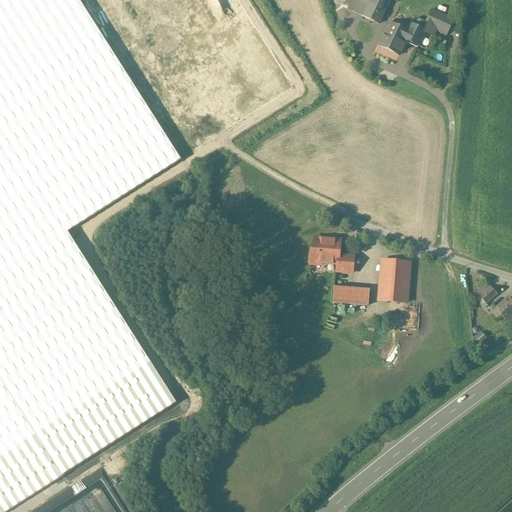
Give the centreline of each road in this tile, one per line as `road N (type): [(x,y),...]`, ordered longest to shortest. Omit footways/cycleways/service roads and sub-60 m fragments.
road 1 (unclassified): [(511,278),(437,258),(276,188),(188,115),(115,0)]
road 2 (secondary): [(330,509),(511,366)]
